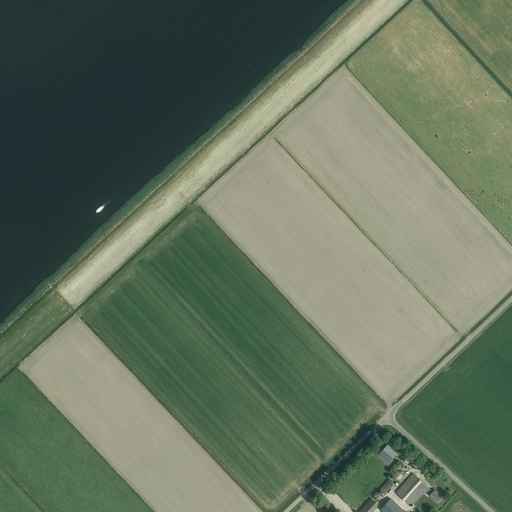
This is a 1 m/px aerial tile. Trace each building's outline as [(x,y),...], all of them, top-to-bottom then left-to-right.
[(389,462),(396,454),(387,446),(381,454),(389,462)] [(428,487),(428,486),(413,473),(396,493),(411,506),(426,489),(431,494),(430,495),(437,502),(443,496),(435,489),(433,492),(428,487)] [(390,479),(380,489),(385,494),(394,483),(390,479)] [(371,498),(358,511),(372,511),(378,505),(371,498)] [(381,510),(383,511),(404,511),(405,511),(391,499),(381,510)]
